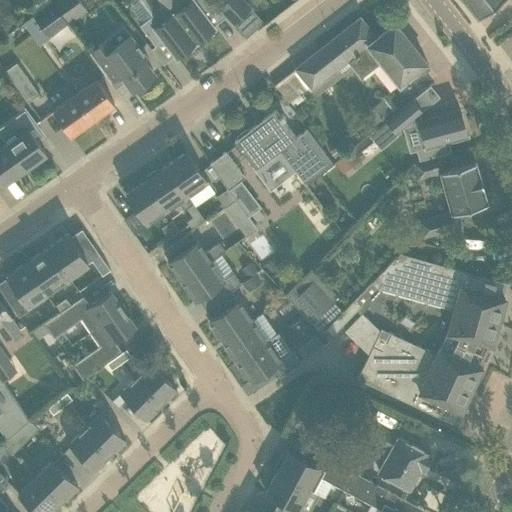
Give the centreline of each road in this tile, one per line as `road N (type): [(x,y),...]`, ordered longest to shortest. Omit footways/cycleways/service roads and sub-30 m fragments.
road 1 (residential): [(75,187),(322,0)]
road 2 (residential): [(214,379),(75,187)]
road 3 (residential): [(85,511),(214,379)]
road 4 (residential): [(214,511),(249,446),(247,424),(214,379)]
road 5 (tertiary): [(511,117),(427,0)]
